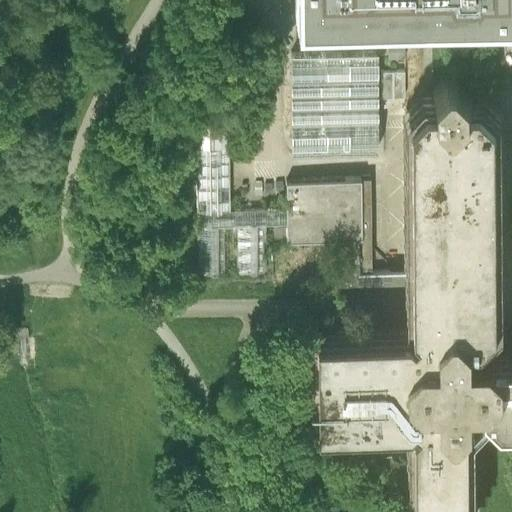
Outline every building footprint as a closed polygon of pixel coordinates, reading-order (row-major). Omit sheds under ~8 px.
[(511,0),(293,0),(294,16),(443,14),(499,13),(499,24),(511,23),(511,0)] [(377,52),(290,52),(289,152),(384,153),(384,99),(404,99),(404,72),(378,73),(377,52)] [(477,396),(490,396),(496,396),(509,383),(509,365),(500,356),(495,351),(477,352),(477,339),(486,339),(501,323),(501,301),(499,116),(484,101),(476,101),(475,89),(463,76),(444,77),(431,89),(431,102),(422,102),(407,117),(408,270),(358,271),(358,272),(360,272),(360,302),(360,329),(312,330),(314,422),(392,421),(405,421),(411,416),(415,419),(409,425),(410,470),(410,511),(474,511),(473,419),(478,415),(477,396)] [(287,240),(285,204),(231,202),(231,109),(195,110),(197,267),(270,272),(270,240),(287,240)] [(285,204),(287,240),(361,240),(360,176),(285,176),(285,204)] [(511,356),(500,356),(509,365),(509,383),(496,396),(490,396),(491,405),(506,420),(511,419),(511,356)]
